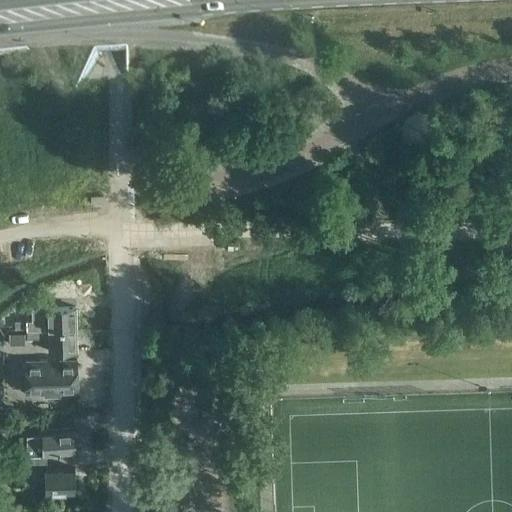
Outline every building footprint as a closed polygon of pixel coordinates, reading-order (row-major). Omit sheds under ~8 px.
[(32,319),(28,319),(28,328),(32,328),(77,328),(77,307),(49,306),(49,307),(32,307),(32,319)] [(32,328),(28,328),(28,338),(50,337),(50,350),(78,350),(77,328),(32,328)] [(25,333),(10,333),(10,343),(26,343),(25,333)] [(79,391),(78,360),(26,361),(27,392),(45,392),(45,396),(61,396),(61,392),(79,391)] [(76,451),(76,432),(15,437),(16,457),(47,454),(76,452),(76,451)] [(75,468),(47,468),(47,454),(16,457),(16,458),(27,457),(28,457),(28,468),(29,479),(26,479),(26,483),(45,482),(45,492),(74,492),(75,468)] [(27,457),(16,458),(0,458),(0,479),(26,479),(29,479),(28,468),(28,457),(27,457)]
